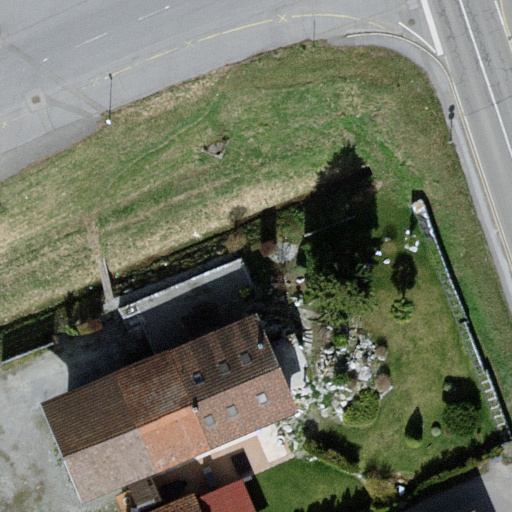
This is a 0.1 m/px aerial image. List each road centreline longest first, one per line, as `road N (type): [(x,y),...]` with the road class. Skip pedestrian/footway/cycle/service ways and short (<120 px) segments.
road 1 (unclassified): [(191,0),(0,82)]
road 2 (tertiary): [(511,150),(461,0)]
